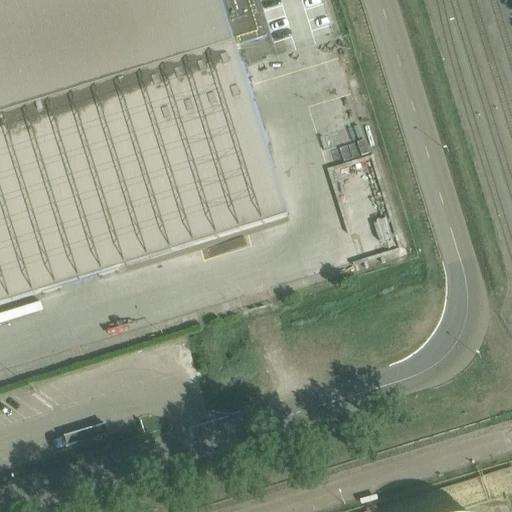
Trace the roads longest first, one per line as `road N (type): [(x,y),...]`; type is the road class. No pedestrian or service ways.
road 1 (unclassified): [(0,508),(414,379),(449,347),(465,299),(461,270),(378,0)]
road 2 (unknown): [(289,0),(343,219),(308,241),(0,342)]
